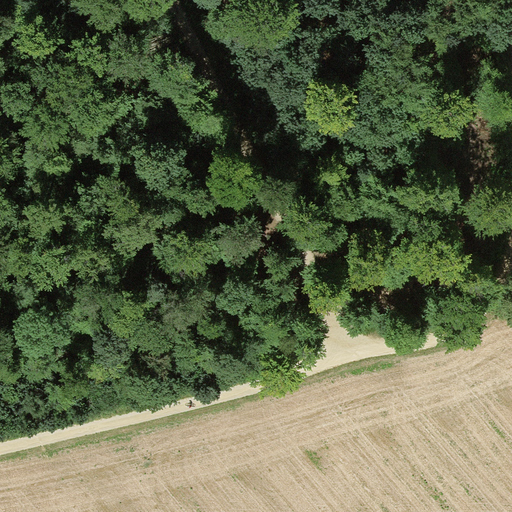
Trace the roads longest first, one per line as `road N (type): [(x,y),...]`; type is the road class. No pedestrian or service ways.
road 1 (track): [(0,434),(496,319),(511,297)]
road 2 (track): [(168,0),(354,352)]
